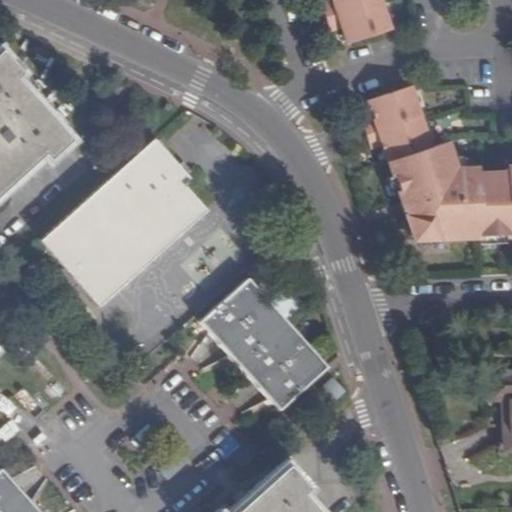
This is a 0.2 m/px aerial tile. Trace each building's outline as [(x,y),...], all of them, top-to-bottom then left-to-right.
[(328,0),(320,3),(329,30),(342,27),(347,44),(389,30),(378,0),(328,0)] [(0,190),(40,156),(46,162),(66,144),(13,83),(18,78),(0,57),(0,190)] [(511,171),(506,172),(506,178),(478,179),(478,174),(455,175),(446,146),(431,151),(411,91),(385,99),(385,101),(381,103),(370,106),(375,120),(363,124),(372,152),(384,148),(403,206),(409,205),(412,216),(407,217),(416,243),(511,238),(511,171)] [(189,183),(152,142),(38,244),(95,309),(202,214),(181,190),(189,183)] [(403,206),(407,217),(412,216),(409,205),(403,206)] [(246,281),(199,325),(278,413),(325,369),(246,281)] [(283,318),(296,306),(284,293),(271,306),(283,318)] [(511,374),(491,376),(492,400),(505,400),(507,449),(511,448),(511,374)] [(331,402),(343,391),(332,379),(319,390),(331,402)] [(312,511),(299,496),(304,491),(284,469),(235,511),(312,511)] [(0,511),(35,511),(1,474),(0,474),(0,511)]
